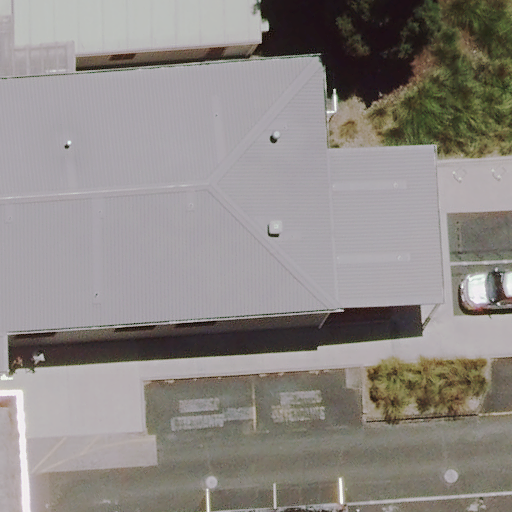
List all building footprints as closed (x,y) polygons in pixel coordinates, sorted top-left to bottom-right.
[(0,0),(0,30),(12,30),(10,0),(0,0)] [(257,0),(10,0),(12,30),(14,60),(260,43),(257,0)] [(0,180),(122,172),(116,91),(0,99),(0,180)] [(368,196),(120,213),(131,377),(380,361),(368,196)] [(25,511),(19,412),(0,413),(0,511),(25,511)]
